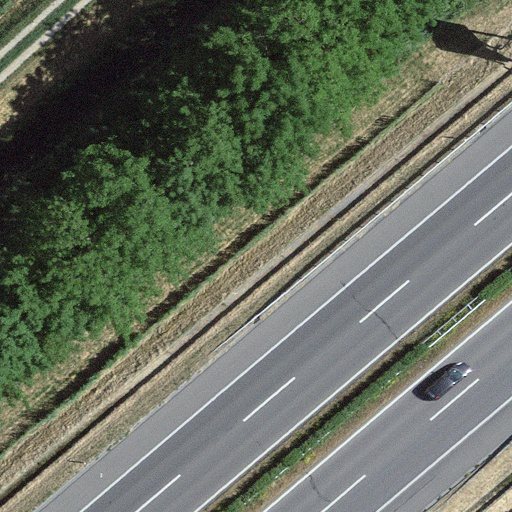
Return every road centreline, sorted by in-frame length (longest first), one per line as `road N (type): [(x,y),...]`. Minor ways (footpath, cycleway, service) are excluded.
road 1 (motorway): [(511,194),(137,511)]
road 2 (motorway): [(323,511),(511,351)]
